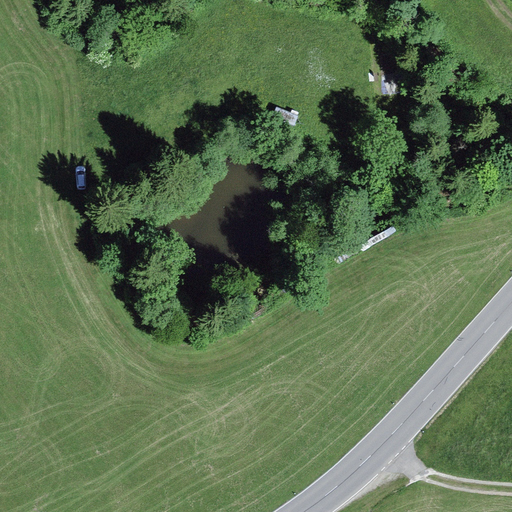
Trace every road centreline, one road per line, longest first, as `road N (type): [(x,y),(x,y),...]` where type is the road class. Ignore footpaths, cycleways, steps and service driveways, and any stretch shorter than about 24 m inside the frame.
road 1 (secondary): [(511,303),(378,451),(304,511)]
road 2 (track): [(511,489),(440,480),(378,451)]
